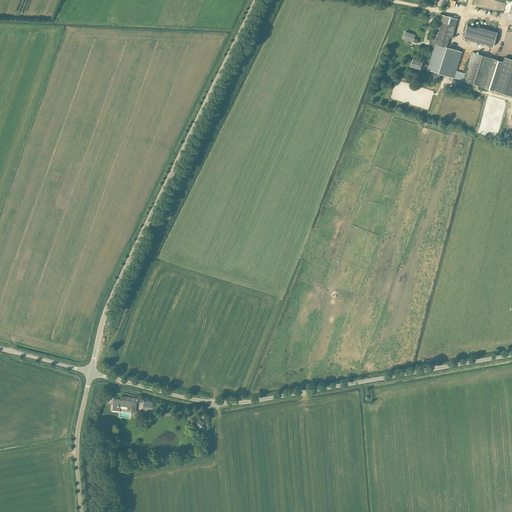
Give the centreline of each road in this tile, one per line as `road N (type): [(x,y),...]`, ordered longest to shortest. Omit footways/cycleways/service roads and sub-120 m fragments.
road 1 (unclassified): [(90,372),(220,403),(511,356)]
road 2 (unclassified): [(90,372),(112,294),(255,0)]
road 3 (track): [(511,23),(387,0)]
